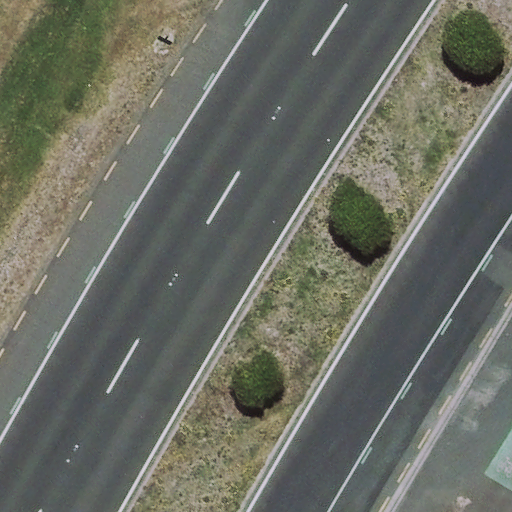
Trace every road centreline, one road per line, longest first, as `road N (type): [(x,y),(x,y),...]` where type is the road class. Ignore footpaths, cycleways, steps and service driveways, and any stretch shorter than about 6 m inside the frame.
road 1 (secondary): [(41,511),(251,150),(355,0)]
road 2 (secondary): [(511,165),(424,293),(294,511)]
